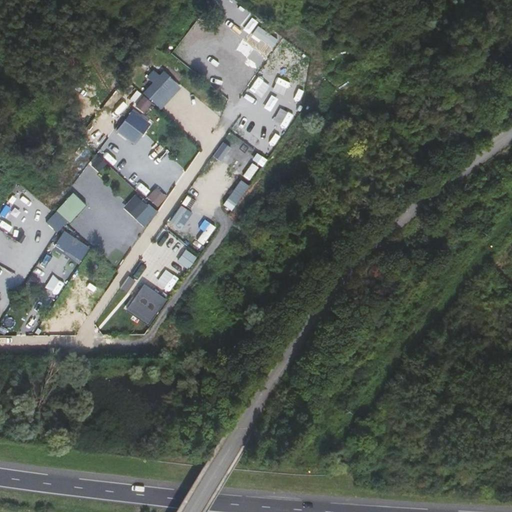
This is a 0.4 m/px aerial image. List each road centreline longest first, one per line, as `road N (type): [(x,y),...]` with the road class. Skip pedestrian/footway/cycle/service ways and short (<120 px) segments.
road 1 (tertiary): [(511,131),(407,214),(319,303),(189,511)]
road 2 (trunk): [(340,511),(0,476)]
road 3 (unclassified): [(86,347),(87,326),(211,142)]
road 4 (unclassified): [(147,346),(223,232),(216,213)]
